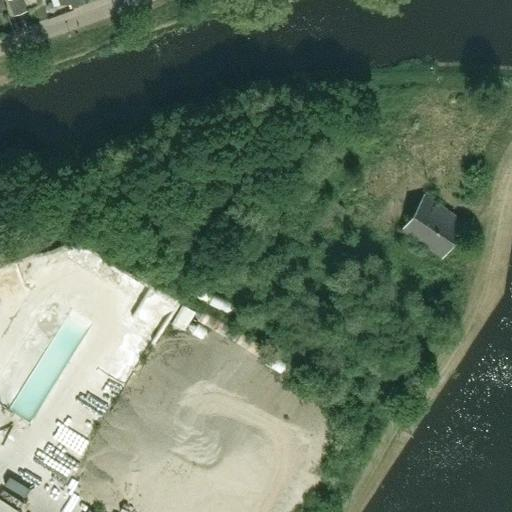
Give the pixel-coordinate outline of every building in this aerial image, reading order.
[(9,0),(15,15),(27,11),(23,0),(9,0)] [(442,257),(465,222),(424,195),(401,230),(442,257)] [(337,221),(346,208),(327,196),(304,231),(326,247),(336,235),(331,232),(338,222),(337,221)] [(0,354),(0,399),(38,422),(89,337),(74,328),(69,335),(46,321),(20,364),(3,355),(7,349),(4,347),(0,354)] [(108,374),(100,383),(120,400),(142,376),(119,356),(115,361),(109,355),(100,366),(108,374)] [(120,485),(134,461),(111,447),(122,427),(112,421),(87,465),(120,485)]
